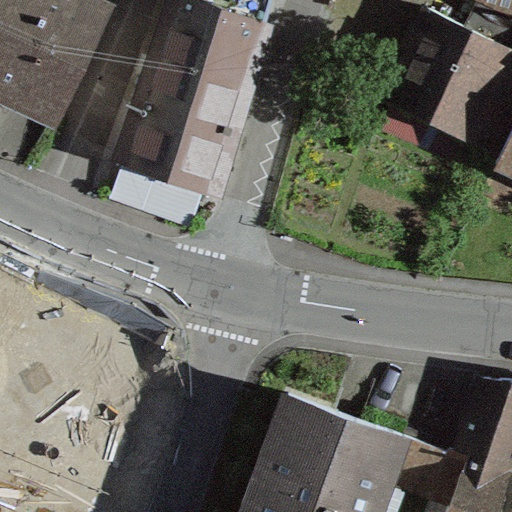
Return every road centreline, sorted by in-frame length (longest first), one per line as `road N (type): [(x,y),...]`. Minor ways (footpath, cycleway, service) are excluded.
road 1 (residential): [(235,294),(300,0)]
road 2 (tertiary): [(235,294),(511,321)]
road 3 (tertiary): [(0,198),(235,294)]
road 4 (residential): [(172,511),(235,294)]
